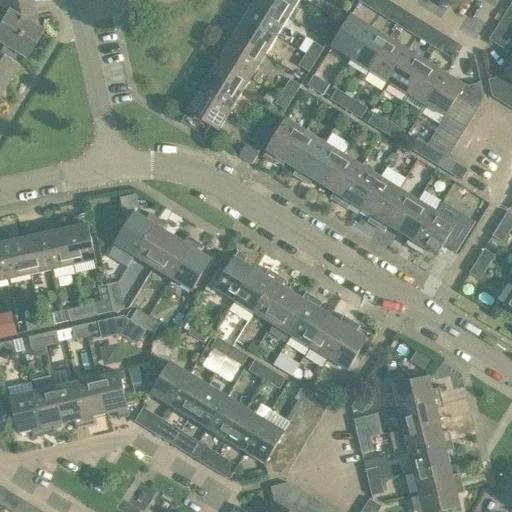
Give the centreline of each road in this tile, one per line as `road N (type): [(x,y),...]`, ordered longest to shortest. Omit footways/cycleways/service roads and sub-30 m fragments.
road 1 (residential): [(410,303),(197,174),(110,165)]
road 2 (residential): [(0,463),(130,434),(227,496),(218,511)]
road 3 (residential): [(300,478),(410,303)]
road 4 (residential): [(110,165),(78,11)]
road 5 (residential): [(503,0),(476,42),(407,0)]
